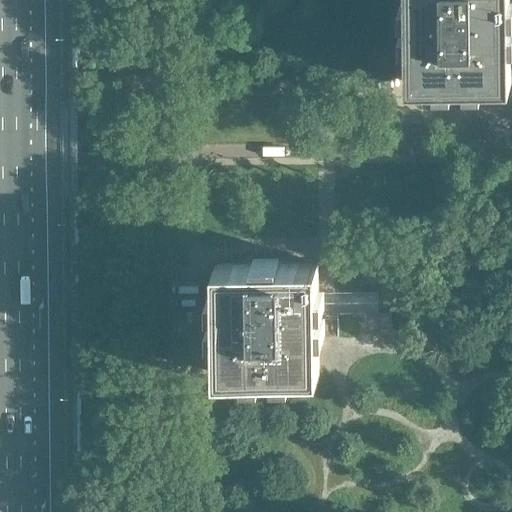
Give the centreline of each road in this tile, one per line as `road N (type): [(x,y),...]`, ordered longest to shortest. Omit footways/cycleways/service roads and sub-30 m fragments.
road 1 (unclassified): [(160,511),(153,0)]
road 2 (motorway): [(14,511),(9,0)]
